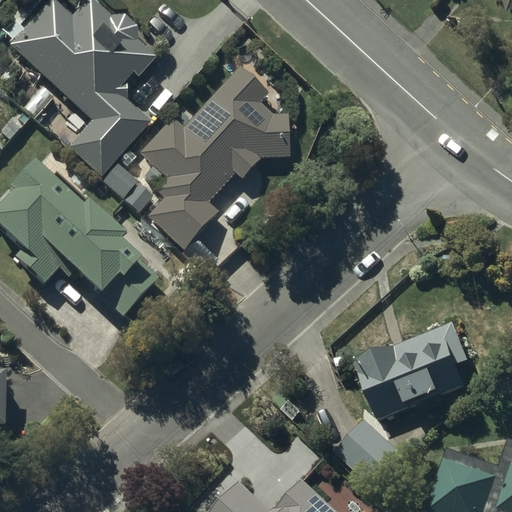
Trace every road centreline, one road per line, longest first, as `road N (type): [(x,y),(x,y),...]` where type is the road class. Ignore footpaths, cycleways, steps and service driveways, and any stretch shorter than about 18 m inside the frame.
road 1 (residential): [(468,147),(137,428)]
road 2 (secondary): [(468,147),(317,0)]
road 3 (residential): [(0,308),(137,428)]
